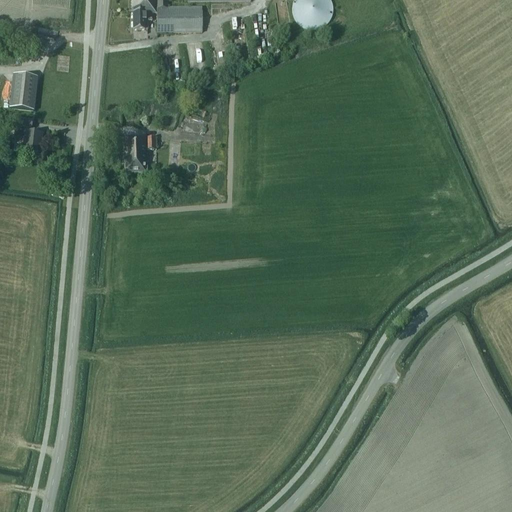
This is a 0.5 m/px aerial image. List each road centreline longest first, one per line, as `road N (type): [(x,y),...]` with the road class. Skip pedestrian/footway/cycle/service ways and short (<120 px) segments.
road 1 (tertiary): [(47,511),(73,350),(103,0)]
road 2 (secondary): [(286,511),(329,467),(406,335),(511,260)]
